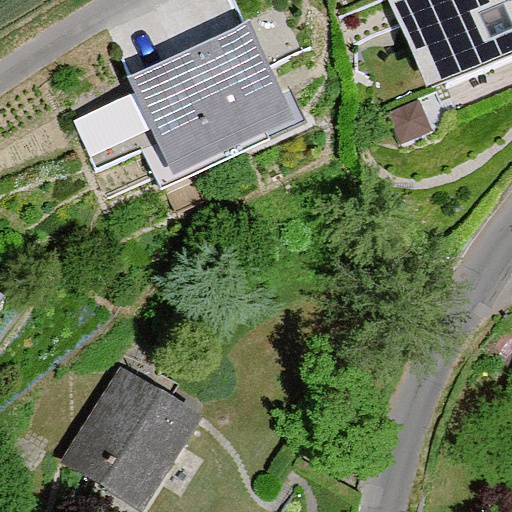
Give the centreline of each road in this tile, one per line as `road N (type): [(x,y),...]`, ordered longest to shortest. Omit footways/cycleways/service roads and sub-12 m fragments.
road 1 (residential): [(380,511),(405,426),(511,215)]
road 2 (residential): [(132,0),(62,36),(0,83)]
